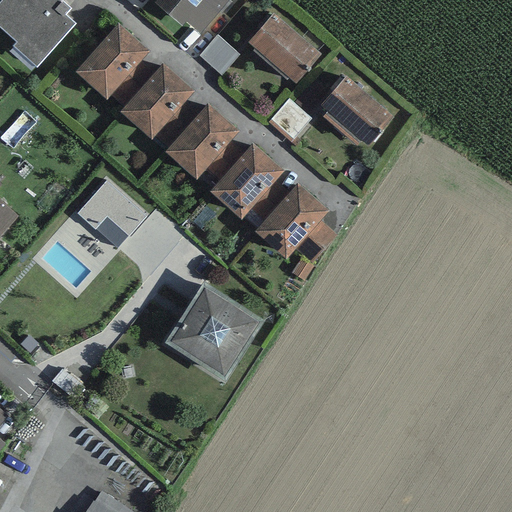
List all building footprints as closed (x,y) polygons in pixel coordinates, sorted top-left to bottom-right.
[(1,0),(0,2),(0,27),(16,42),(12,46),(36,67),(74,24),(63,14),(69,7),(60,0),(1,0)] [(224,0),(158,0),(182,20),(185,16),(200,29),(224,0)] [(321,48),(273,8),(248,38),(256,44),(252,49),(285,78),(290,72),(296,78),(321,48)] [(150,52),(119,24),(75,72),(106,100),(150,52)] [(217,33),(198,54),(221,74),(240,53),(217,33)] [(193,90),(162,63),(120,112),(151,140),(193,90)] [(320,101),(327,107),(323,113),(357,141),(361,136),(368,141),(392,112),(345,72),(320,101)] [(289,97),(268,120),(291,140),(312,117),(289,97)] [(239,131),(209,104),(165,153),(196,180),(239,131)] [(285,171),(254,144),(210,192),(241,220),(285,171)] [(297,250),(321,221),(329,211),(298,183),(254,232),(286,260),(297,250)] [(77,218),(119,255),(149,221),(108,184),(77,218)] [(0,231),(18,211),(0,194),(0,231)] [(321,221),(297,250),(311,261),(335,233),(321,221)] [(264,318),(203,279),(165,339),(226,377),(264,318)] [(0,446),(6,440),(0,435),(0,422),(8,413),(0,406),(0,446)] [(134,511),(101,490),(94,500),(111,511),(134,511)] [(93,499),(84,511),(111,511),(94,500),(93,499)]
